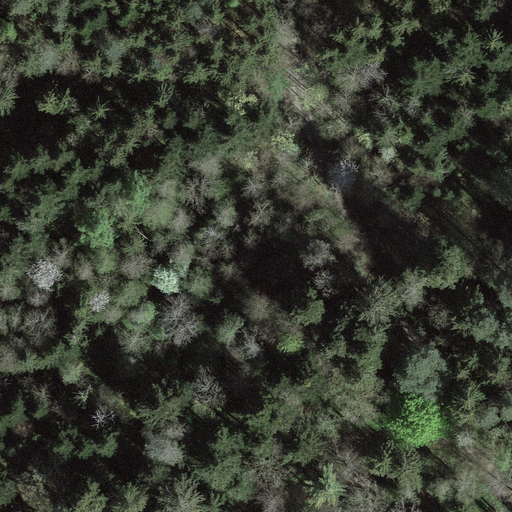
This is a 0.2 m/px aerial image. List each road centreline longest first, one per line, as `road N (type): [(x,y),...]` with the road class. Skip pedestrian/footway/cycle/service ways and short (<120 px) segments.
road 1 (track): [(289,92),(486,462),(511,495)]
road 2 (track): [(0,78),(289,92)]
